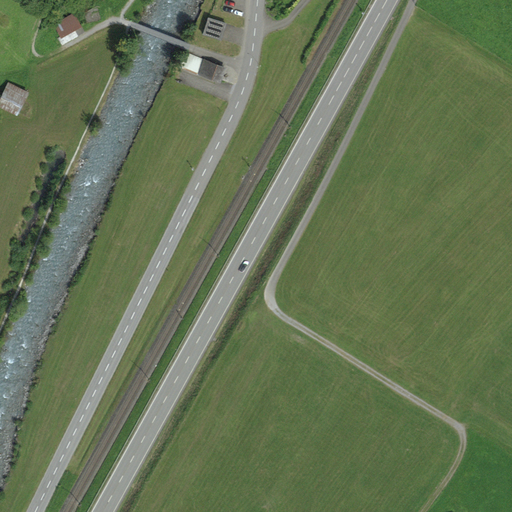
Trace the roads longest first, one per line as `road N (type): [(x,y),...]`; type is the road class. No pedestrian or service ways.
road 1 (primary): [(388,0),(103,511)]
road 2 (tertiary): [(36,511),(231,113),(258,0)]
